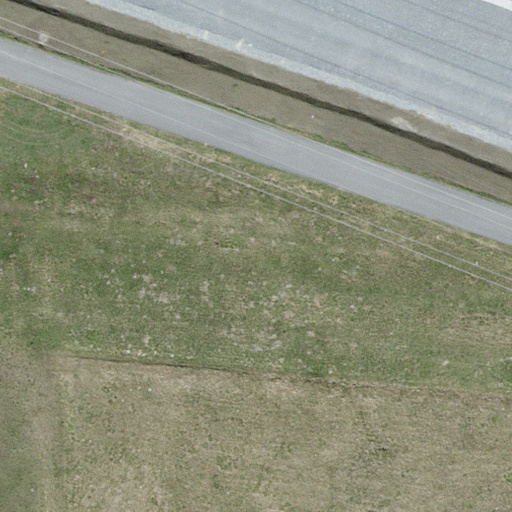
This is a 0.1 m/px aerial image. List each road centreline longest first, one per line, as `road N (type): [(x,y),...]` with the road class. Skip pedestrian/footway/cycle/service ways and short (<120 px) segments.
road 1 (unclassified): [(0,52),(511,222)]
road 2 (motorway): [(214,0),(511,109)]
